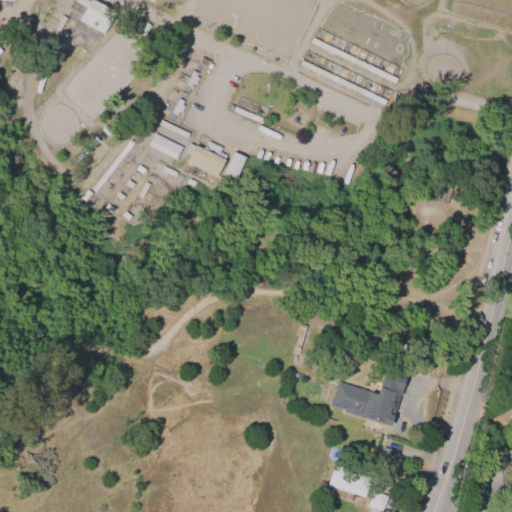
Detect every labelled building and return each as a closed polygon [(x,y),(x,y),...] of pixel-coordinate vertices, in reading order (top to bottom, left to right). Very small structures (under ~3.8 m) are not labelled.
[(101,34),(77,20),(85,7),(74,1),(74,0),(92,0),(114,12),(101,34)] [(53,28),(61,15),(66,18),(58,31),(53,28)] [(184,85),(191,71),(197,74),(196,77),(197,78),(194,85),(191,84),(189,87),(184,85)] [(170,113),(177,98),(182,101),(180,105),(183,106),(180,113),(176,112),(175,115),(170,113)] [(234,107),(262,119),(260,124),(231,112),(234,107)] [(159,120),(188,133),(185,139),(156,125),(159,120)] [(152,133),(181,147),(174,160),(146,146),(152,133)] [(90,189),(129,140),(133,143),(94,193),(90,189)] [(184,163),(189,154),(184,152),(188,143),(192,145),(193,145),(201,148),(202,145),(204,145),(206,141),(220,147),(218,152),(225,156),(215,178),(184,163)] [(161,166),(176,173),(173,178),(159,171),(161,166)] [(136,195),(144,182),(149,185),(140,198),(136,195)] [(306,325),(298,356),(291,355),(296,337),(294,337),(298,323),(306,325)] [(336,381),(376,394),(378,388),(399,395),(389,426),(358,416),(357,417),(342,412),(342,410),(328,405),(336,381)] [(325,486),(331,467),(369,479),(363,497),(353,494),(351,502),(330,495),(332,488),(325,486)] [(392,511),(367,511),(369,508),(366,507),(371,492),(396,500),(392,511)]
